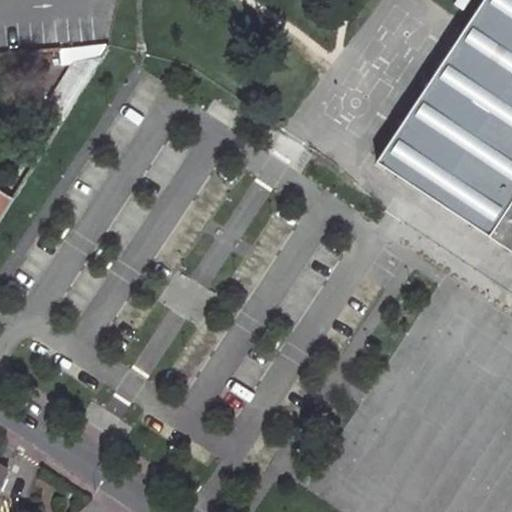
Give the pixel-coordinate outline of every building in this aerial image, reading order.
[(511,0),(479,0),(373,164),(500,246),(511,229),(511,0)] [(57,46),(58,62),(79,60),(42,119),(57,129),(82,88),(108,47),(109,42),(57,46)] [(0,218),(13,199),(0,191),(0,218)] [(511,229),(500,246),(511,253),(511,229)] [(0,492),(8,474),(0,469),(0,492)]
